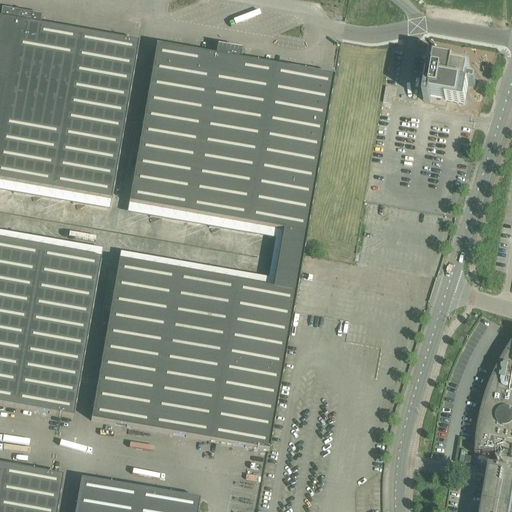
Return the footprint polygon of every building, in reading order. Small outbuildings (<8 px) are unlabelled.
[(0,20),(0,183),(111,202),(138,44),(40,27),(42,17),(2,10),(0,20)] [(215,58),(156,47),(129,205),(283,232),(273,291),(118,264),(91,422),(269,453),(303,257),(334,78),(240,62),(241,52),(228,50),(217,48),(215,58)] [(433,81),(428,80),(424,103),(430,104),(431,98),(436,99),(436,100),(437,101),(438,101),(438,102),(439,102),(439,101),(440,101),(440,100),(441,100),(446,101),(445,103),(464,106),(468,87),(475,89),(476,83),(466,82),(468,71),(452,68),(453,64),(434,60),(431,78),(433,79),(433,81)] [(101,261),(0,243),(0,406),(73,419),(101,261)] [(497,370),(495,374),(493,379),(491,384),(488,390),(487,394),(485,400),(484,404),(482,409),(481,414),(479,421),(479,426),(478,430),(477,435),(477,439),(476,446),(476,450),(475,456),(498,453),(498,452),(501,453),(501,457),(511,458),(511,344),(511,345),(509,349),(506,354),(503,360),(500,364),(497,370)] [(466,458),(465,464),(474,466),(475,459),(466,458)] [(57,511),(63,478),(0,466),(0,511),(57,511)] [(511,502),(511,470),(504,469),(489,467),(488,470),(482,503),(480,511),(510,511),(511,508),(511,502)] [(81,481),(75,511),(197,511),(200,501),(81,481)]
